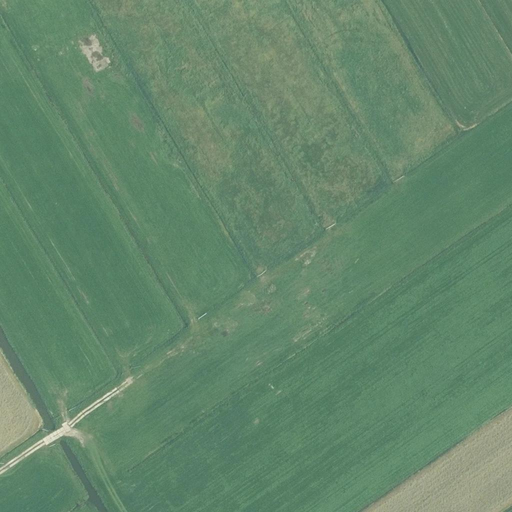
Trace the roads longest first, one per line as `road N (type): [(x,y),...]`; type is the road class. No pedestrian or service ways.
road 1 (track): [(121,511),(0,305)]
road 2 (track): [(0,472),(142,373)]
